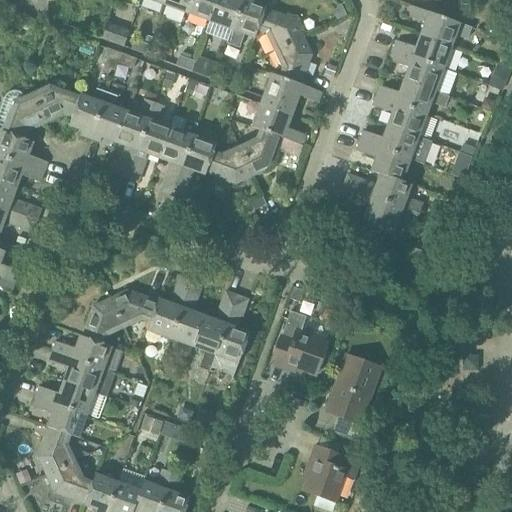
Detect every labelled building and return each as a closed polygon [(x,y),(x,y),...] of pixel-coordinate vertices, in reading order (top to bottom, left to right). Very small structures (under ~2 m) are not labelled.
[(165,0),(163,5),(186,14),(191,0),(165,0)] [(191,0),(186,14),(209,22),(216,0),(191,0)] [(216,0),(209,22),(231,30),(241,0),(216,0)] [(241,0),(231,30),(226,44),(240,48),(244,35),(254,38),(257,29),(264,7),(265,7),(266,7),(253,2),(253,0),(241,0)] [(406,15),(424,22),(419,35),(451,47),(455,35),(466,39),(471,28),(409,6),(406,15)] [(257,29),(265,32),(273,51),(303,38),(294,19),(265,7),(264,7),(257,29)] [(107,23),(101,38),(100,39),(123,48),(130,31),(107,23)] [(415,47),(397,41),(393,51),(443,69),(451,47),(419,35),(415,47)] [(281,67),(277,76),(277,77),(299,85),(299,84),(311,55),(303,38),(273,51),(281,67)] [(135,40),(132,49),(146,54),(149,45),(135,40)] [(81,43),(78,51),(92,55),(94,47),(81,43)] [(161,60),(164,50),(149,45),(146,54),(161,60)] [(105,48),(102,58),(117,64),(121,54),(105,48)] [(389,62),(407,68),(403,80),(434,92),(443,69),(393,51),(389,62)] [(131,69),(135,59),(121,54),(117,64),(131,69)] [(191,71),(194,61),(180,56),(176,66),(191,71)] [(213,79),(218,64),(198,57),(193,72),(213,79)] [(277,76),(270,73),(262,97),(294,109),(299,96),(317,102),(321,92),(299,84),(299,85),(277,77),(277,76)] [(492,74),(487,86),(500,90),(505,79),(492,74)] [(399,92),(381,85),(377,96),(426,114),(430,103),(445,109),(450,97),(434,92),(403,80),(399,92)] [(80,97),(50,86),(32,94),(45,124),(64,115),(72,118),(80,97)] [(69,126),(82,131),(80,136),(90,140),(107,93),(97,89),(93,99),(80,94),(80,97),(72,118),(69,126)] [(4,99),(0,110),(0,131),(2,132),(4,132),(3,133),(25,141),(25,140),(28,132),(45,124),(32,94),(24,98),(23,94),(19,92),(14,91),(10,92),(7,95),(4,99)] [(118,96),(107,93),(90,140),(99,143),(101,138),(113,143),(125,111),(114,107),(118,96)] [(373,105),(391,112),(386,125),(418,136),(426,114),(377,96),(373,105)] [(259,104),(292,116),(293,113),(294,109),(262,97),(261,100),(259,104)] [(113,143),(125,147),(115,175),(126,179),(153,104),(144,100),(138,116),(125,111),(113,143)] [(164,108),(153,104),(126,179),(137,183),(148,155),(158,159),(170,127),(158,123),(164,108)] [(258,129),(280,137),(280,138),(301,145),(305,134),(287,128),(292,116),(259,104),(251,127),(258,130),(258,129)] [(158,159),(170,164),(160,191),(170,195),(192,136),(194,136),(198,124),(186,120),(182,132),(170,127),(158,159)] [(360,141),(409,159),(409,160),(424,165),(432,142),(417,137),(418,136),(386,125),(382,137),(364,130),(360,141)] [(258,129),(258,130),(255,139),(238,147),(251,176),(269,168),(280,138),(280,137),(258,129)] [(0,131),(0,156),(43,172),(47,162),(29,155),(33,143),(25,140),(25,141),(3,133),(4,132),(2,132),(0,131)] [(216,144),(194,136),(192,136),(170,195),(182,199),(192,171),(204,176),(205,173),(204,173),(212,152),(213,152),(216,144)] [(380,174),(401,181),(409,159),(360,141),(357,151),(374,158),(370,170),(380,174)] [(212,152),(204,173),(205,173),(235,184),(251,176),(238,147),(221,155),(213,152),(212,152)] [(0,181),(17,187),(21,176),(40,183),(43,172),(0,156),(0,181)] [(454,166),(451,175),(461,178),(464,179),(467,171),(454,166)] [(376,185),(348,175),(343,187),(419,214),(423,204),(406,198),(411,185),(401,181),(380,174),(376,185)] [(0,181),(0,207),(37,221),(42,209),(12,199),(17,187),(0,181)] [(363,219),(377,224),(374,232),(391,239),(399,217),(416,224),(419,214),(343,187),(339,198),(367,208),(363,219)] [(0,233),(4,222),(33,232),(37,221),(0,207),(0,233)] [(0,275),(15,281),(19,271),(0,264),(0,263),(4,252),(0,250),(0,275)] [(15,281),(0,275),(0,286),(11,291),(15,281)] [(146,330),(147,330),(145,337),(147,342),(153,344),(158,342),(161,335),(170,338),(192,279),(181,275),(171,304),(158,299),(157,301),(157,302),(149,323),(146,330)] [(170,338),(179,342),(176,351),(189,356),(193,347),(204,315),(192,311),(202,283),(192,279),(170,338)] [(157,301),(128,290),(110,299),(124,328),(142,320),(149,323),(157,302),(157,301)] [(193,347),(205,351),(199,367),(209,371),(236,296),(225,292),(215,319),(204,315),(193,347)] [(209,371),(210,371),(211,369),(233,376),(249,332),(238,328),(248,300),(236,296),(209,371)] [(93,307),(82,337),(82,338),(103,346),(104,345),(107,336),(124,328),(110,299),(93,307)] [(271,365),(303,376),(305,373),(314,376),(326,342),(300,333),(306,317),(291,311),(271,365)] [(75,348),(56,342),(52,352),(115,375),(123,352),(104,345),(103,346),(82,338),(82,337),(79,336),(75,348)] [(63,381),(95,393),(94,394),(106,398),(115,375),(52,352),(48,362),(67,369),(63,381)] [(326,410),(338,415),(332,431),(359,441),(365,426),(358,423),(379,367),(347,355),(326,410)] [(39,387),(36,397),(87,415),(98,420),(106,398),(94,394),(95,393),(63,381),(58,393),(39,387)] [(49,427),(70,435),(78,438),(87,415),(36,397),(32,407),(51,414),(47,427),(49,427)] [(49,427),(38,457),(46,474),(76,461),(67,443),(70,435),(49,427)] [(303,478),(307,480),(303,490),(336,502),(345,477),(354,480),(360,463),(315,446),(303,478)] [(54,492),(84,503),(92,481),(84,478),(76,461),(46,474),(54,492)] [(118,482),(106,511),(131,511),(140,490),(143,480),(144,477),(123,469),(118,482)] [(157,511),(172,473),(162,469),(156,485),(143,480),(140,490),(131,511),(157,511)] [(83,505),(96,510),(95,511),(106,511),(118,482),(95,473),(92,481),(84,503),(83,505)] [(182,476),(172,473),(157,511),(184,511),(190,497),(176,492),(182,476)]
